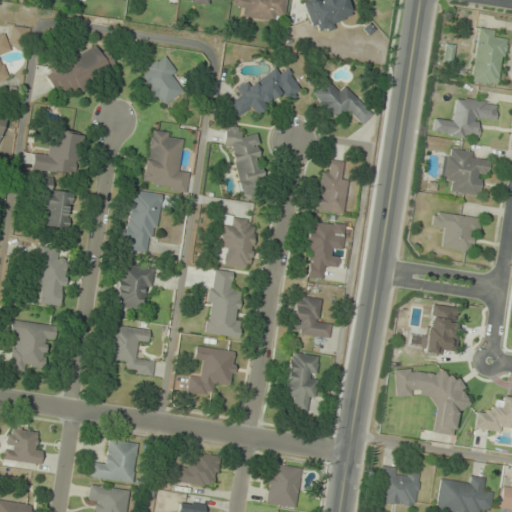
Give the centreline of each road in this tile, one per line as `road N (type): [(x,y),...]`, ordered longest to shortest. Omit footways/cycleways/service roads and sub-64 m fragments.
road 1 (tertiary): [(338,511),(423,0)]
road 2 (residential): [(115,119),(57,511)]
road 3 (residential): [(295,140),(234,511)]
road 4 (residential): [(0,398),(349,457)]
road 5 (residential): [(511,228),(489,360)]
road 6 (residential): [(503,289),(381,272)]
